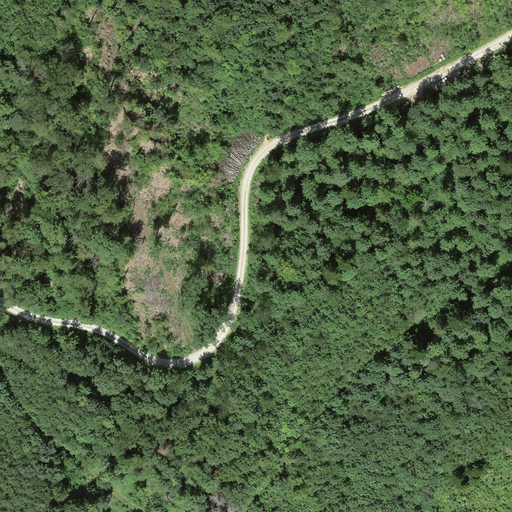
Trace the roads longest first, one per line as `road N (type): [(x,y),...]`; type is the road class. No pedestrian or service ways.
road 1 (track): [(201,355),(233,320),(248,180),(264,150),(511,31)]
road 2 (track): [(242,511),(351,361),(511,271)]
road 3 (track): [(233,320),(306,218),(511,118)]
road 4 (track): [(0,305),(108,336),(138,355),(171,363),(201,355)]
road 5 (track): [(0,367),(65,472),(117,511)]
